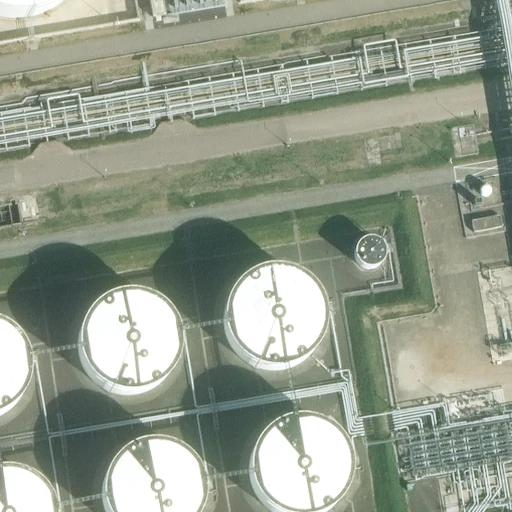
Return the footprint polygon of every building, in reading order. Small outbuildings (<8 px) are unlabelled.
[(0,0),(0,20),(9,22),(20,22),(32,21),(43,17),(53,12),(62,5),(67,0),(0,0)] [(148,0),(152,20),(165,18),(161,0),(148,0)] [(40,221),(36,196),(17,199),(18,208),(21,224),(40,221)] [(473,235),(501,230),(499,218),(471,223),(473,235)] [(367,236),(353,259),(374,271),(388,249),(367,236)] [(230,370),(267,382),(297,372),(317,347),(319,317),(308,292),(282,274),(250,274),(225,289),(211,315),(212,344),(230,370)] [(87,399),(123,411),(153,401),(173,376),(176,347),(164,321),(138,304),(107,303),(81,318),(67,344),(69,373),(87,399)] [(0,415),(14,410),(34,385),(37,355),(25,330),(0,312),(0,415)] [(253,511),(331,511),(344,495),(347,466),(335,440),(309,423),(278,422),(253,437),(238,463),(240,492),(253,511)] [(196,511),(199,490),(187,464),(161,447),(129,446),(104,461),(90,488),(91,511),(196,511)] [(0,511),(47,511),(38,492),(13,474),(0,474),(0,511)]
